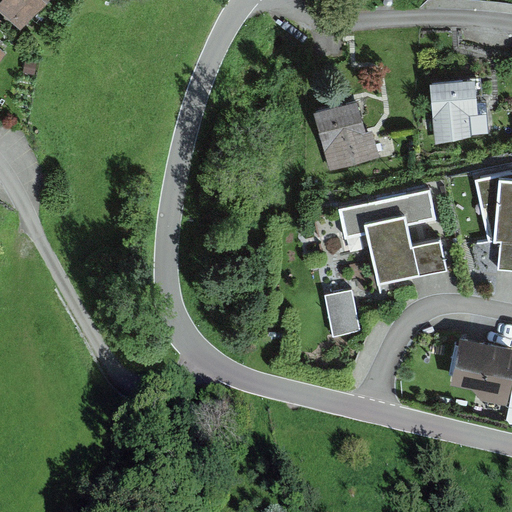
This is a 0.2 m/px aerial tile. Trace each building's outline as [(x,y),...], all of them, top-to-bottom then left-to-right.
[(43,0),(0,0),(0,10),(19,27),(43,0)] [(486,118),(486,76),(438,77),(439,141),(470,141),(470,118),(486,118)] [(366,134),(357,104),(315,116),(331,172),(379,158),(372,132),(366,134)] [(499,269),(511,270),(511,172),(475,181),(489,243),(501,244),(499,269)] [(411,248),(406,226),(436,220),(429,190),(338,210),(344,240),(369,235),(380,284),(445,270),(438,242),(411,248)] [(361,331),(353,291),(328,296),(335,336),(361,331)] [(511,349),(462,339),(452,385),(472,390),(482,403),(506,408),(511,382),(511,349)]
